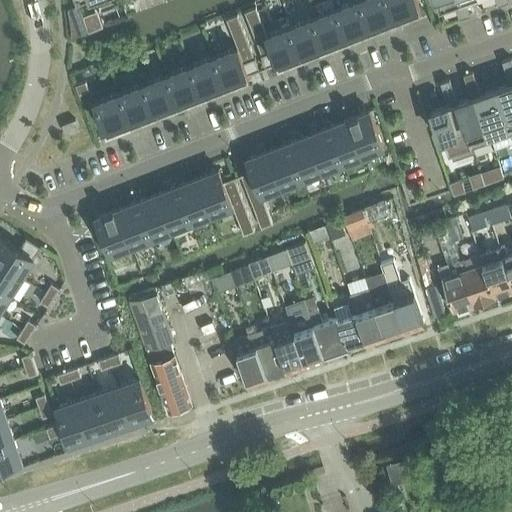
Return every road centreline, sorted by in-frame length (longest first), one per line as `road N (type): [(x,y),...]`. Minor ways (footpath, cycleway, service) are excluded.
road 1 (residential): [(0,186),(54,209),(511,41)]
road 2 (residential): [(13,511),(511,353)]
road 3 (residential): [(0,158),(40,82),(33,0)]
